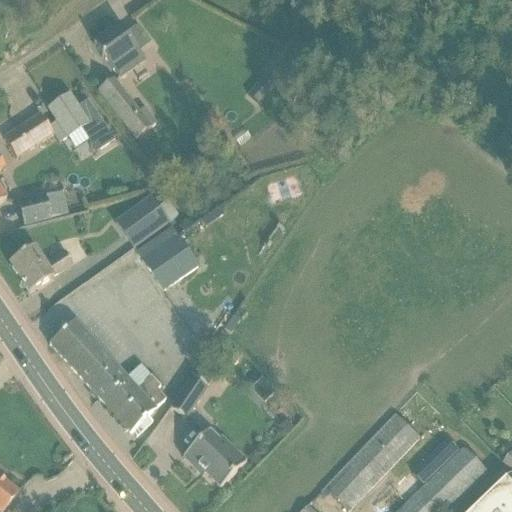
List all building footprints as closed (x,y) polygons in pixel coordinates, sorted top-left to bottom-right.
[(100,58),(101,60),(103,59),(119,80),(143,62),(118,28),(93,46),(101,57),(100,58)] [(267,74),(247,98),(258,107),(278,83),(267,74)] [(137,115),(115,84),(99,95),(133,142),(142,136),(131,120),(137,115)] [(68,98),(47,112),(56,125),(48,130),(52,137),(58,146),(80,131),(96,154),(112,144),(86,105),(76,111),(68,98)] [(3,141),(15,162),(53,138),(40,118),(3,141)] [(44,198),(16,205),(22,228),(66,218),(65,216),(63,208),(60,195),(44,198)] [(116,227),(134,252),(168,227),(151,202),(116,227)] [(170,230),(134,255),(162,294),(198,269),(170,230)] [(8,266),(28,296),(52,281),(51,280),(71,267),(63,256),(43,268),(32,251),(8,266)] [(135,392),(74,324),(48,347),(129,436),(132,434),(136,439),(150,426),(146,421),(155,413),(154,412),(165,402),(156,393),(160,390),(155,385),(157,383),(152,378),(150,379),(135,392)] [(169,412),(184,422),(206,389),(192,379),(169,412)] [(320,495),(326,501),(330,496),(347,511),(350,511),(418,441),(394,419),(348,467),(347,467),(320,495)] [(286,422),(278,430),(285,437),(293,429),(286,422)] [(196,446),(182,460),(197,474),(199,472),(219,492),(233,477),(242,468),(245,465),(221,442),(218,444),(207,434),(196,446)] [(425,488),(400,511),(448,511),(486,476),(462,452),(461,454),(446,440),(411,475),(425,488)] [(511,455),(503,467),(511,474),(511,455)] [(511,511),(511,475),(474,511),(511,511)] [(0,511),(4,511),(17,497),(0,482),(0,511)]
